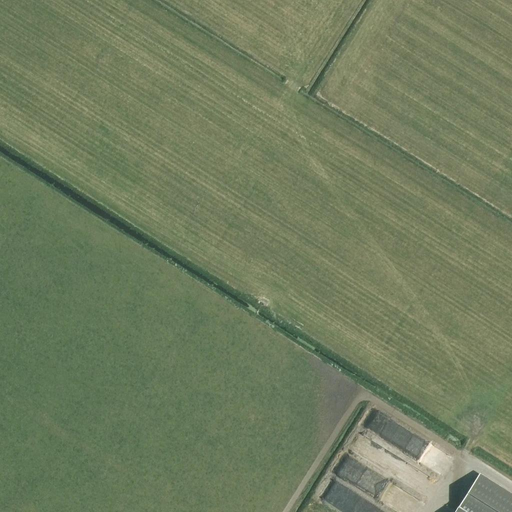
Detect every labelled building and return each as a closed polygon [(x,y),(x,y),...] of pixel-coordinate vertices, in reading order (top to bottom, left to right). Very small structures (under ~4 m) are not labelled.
[(330,451),(342,458),(351,445),(339,437),(330,451)] [(383,457),(378,467),(419,485),(424,474),(383,457)] [(326,482),(367,504),(372,496),(366,492),(368,488),(347,477),(349,474),(335,466),(326,482)] [(480,475),(455,511),(511,511),(511,493),(481,474),(480,475)] [(381,496),(381,511),(390,511),(390,496),(381,496)]
